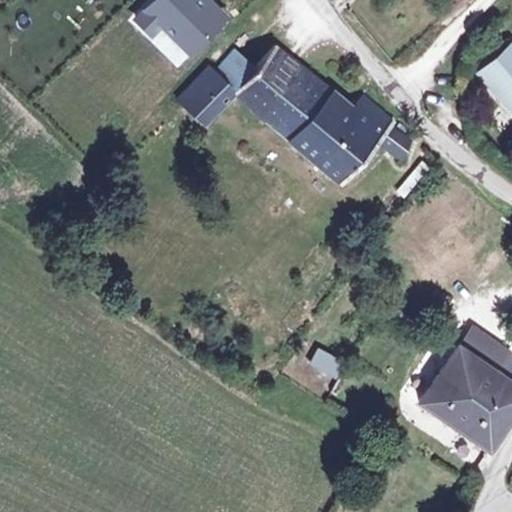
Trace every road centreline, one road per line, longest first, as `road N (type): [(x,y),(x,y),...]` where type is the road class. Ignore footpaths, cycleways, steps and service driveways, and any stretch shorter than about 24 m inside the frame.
road 1 (unknown): [(511,428),(471,383),(367,299)]
road 2 (residential): [(394,91),(426,128),(511,191)]
road 3 (residential): [(394,91),(487,0)]
